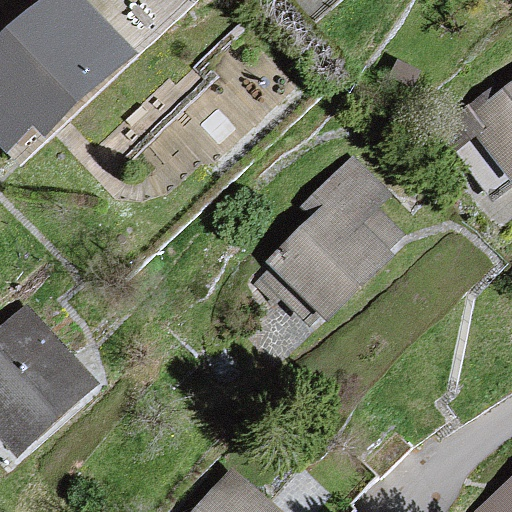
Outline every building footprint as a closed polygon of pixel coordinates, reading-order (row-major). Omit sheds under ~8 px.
[(128,52),(77,0),(52,0),(0,50),(0,134),(10,145),(36,120),(46,131),(128,52)] [(511,90),(499,100),(493,92),(446,126),(458,142),(478,128),(511,173),(511,90)] [(387,195),(354,160),(301,209),(312,221),(269,262),(274,267),(259,282),(274,299),(283,290),(310,318),(322,307),(328,312),(390,254),(384,247),(397,235),(372,208),(387,195)] [(91,386),(23,308),(0,328),(0,423),(21,447),(91,386)] [(282,511),(234,471),(199,511),(282,511)] [(511,511),(511,482),(478,511),(511,511)]
